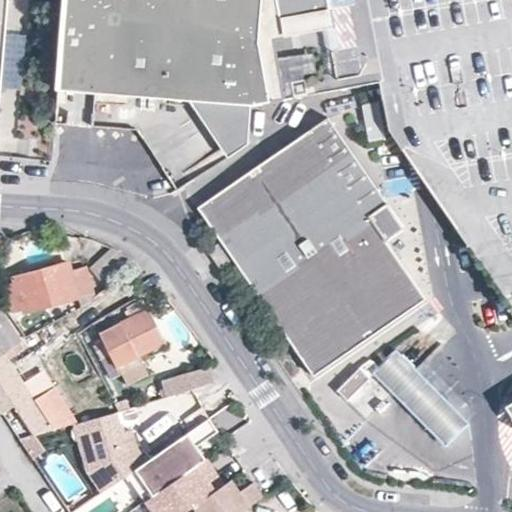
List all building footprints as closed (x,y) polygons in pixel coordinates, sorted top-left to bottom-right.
[(62,0),(55,89),(248,106),(377,80),(381,79),(365,0),(62,0)] [(511,0),(365,0),(381,79),(377,80),(387,128),(433,196),(511,309),(511,0)] [(361,107),(369,144),(387,140),(379,103),(361,107)] [(326,117),(195,207),(312,376),(424,298),(384,240),(367,216),(385,203),(326,117)] [(385,203),(367,216),(384,240),(402,227),(385,203)] [(218,243),(207,250),(219,268),(231,261),(218,243)] [(100,287),(135,261),(121,250),(116,248),(87,268),(100,287)] [(18,284),(10,287),(17,311),(92,292),(87,268),(73,271),(71,263),(17,279),(18,284)] [(148,308),(108,328),(107,323),(98,327),(103,337),(93,342),(111,377),(121,372),(127,384),(149,372),(140,356),(164,344),(148,308)] [(0,411),(1,413),(14,405),(33,434),(53,428),(75,421),(54,388),(48,389),(32,366),(18,375),(8,359),(26,348),(0,310),(0,411)] [(418,334),(398,355),(412,368),(432,348),(430,342),(428,339),(424,336),(418,334)] [(376,371),(371,376),(375,379),(389,393),(445,447),(469,422),(412,368),(398,355),(395,351),(376,371)] [(358,370),(336,393),(347,403),(369,380),(368,380),(371,376),(376,371),(375,366),(372,364),(368,363),(358,370)] [(160,381),(165,395),(214,381),(209,366),(160,381)] [(389,393),(375,379),(365,390),(379,403),(389,393)] [(192,391),(174,402),(185,418),(203,407),(192,391)] [(145,460),(136,447),(130,429),(120,432),(114,412),(74,425),(87,470),(102,491),(127,473),(145,460)] [(145,499),(192,466),(185,456),(199,447),(196,444),(217,429),(208,416),(145,460),(127,473),(145,499)] [(206,456),(199,447),(185,456),(192,466),(199,461),(206,456)] [(215,469),(206,456),(199,461),(208,474),(215,469)] [(181,511),(193,505),(224,482),(215,469),(208,474),(199,461),(192,466),(145,499),(154,511),(181,511)] [(197,511),(237,511),(263,495),(253,481),(240,490),(231,478),(224,482),(193,505),(197,511)]
